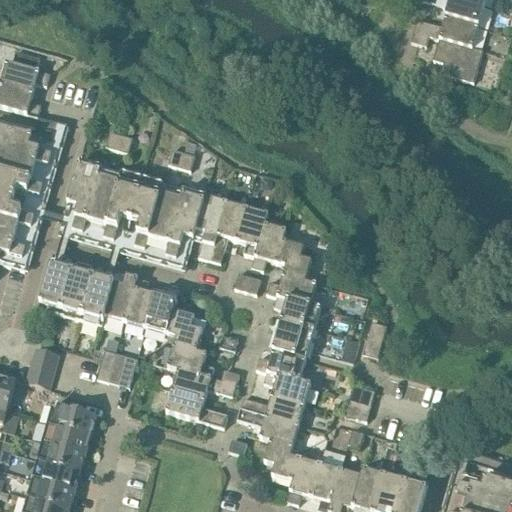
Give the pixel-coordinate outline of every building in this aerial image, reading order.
[(478,31),(484,10),(448,0),(424,0),(423,5),(448,12),(445,21),(478,31)] [(448,0),(484,10),(486,0),(448,0)] [(472,51),(478,31),(445,21),(442,31),(417,24),(414,35),(429,40),(439,43),(439,42),(472,52),(472,51)] [(426,51),(429,40),(414,35),(411,46),(426,51)] [(483,54),(472,51),(472,52),(439,42),(439,43),(433,64),(444,67),(441,77),(474,86),(483,54)] [(6,66),(0,87),(0,88),(33,97),(35,88),(46,91),(49,79),(36,75),(39,63),(16,56),(12,68),(6,66)] [(0,88),(0,111),(37,122),(40,110),(30,107),(33,97),(0,88)] [(51,147),(63,150),(68,131),(57,128),(51,147)] [(0,253),(11,214),(1,211),(6,192),(17,195),(29,152),(18,149),(21,139),(0,132),(0,253)] [(117,155),(121,140),(109,136),(105,152),(117,155)] [(121,140),(117,155),(127,158),(132,143),(121,140)] [(179,173),(184,157),(172,154),(168,170),(179,173)] [(184,157),(179,173),(191,176),(195,160),(184,157)] [(79,166),(70,199),(80,202),(77,212),(120,224),(123,213),(142,219),(140,229),(183,242),(186,231),(205,237),(198,262),(209,265),(225,207),(79,166)] [(246,213),(225,207),(209,265),(221,268),(227,243),(237,245),(246,213)] [(267,219),(246,213),(237,245),(247,248),(244,258),(254,262),(251,272),(252,272),(267,219)] [(267,219),(252,272),(263,275),(266,265),(276,267),(285,235),(265,230),(268,219),(267,219)] [(122,235),(133,239),(136,226),(125,222),(122,235)] [(285,235),(276,267),(286,270),(283,280),(316,289),(316,288),(306,285),(311,265),(301,262),(303,251),(283,246),(286,235),(285,235)] [(50,269),(38,313),(59,319),(71,276),(50,269)] [(92,281),(71,276),(59,319),(80,325),(92,281)] [(246,296),(250,281),(239,278),(235,293),(246,296)] [(137,282),(126,279),(125,279),(122,290),(113,287),(101,331),(102,331),(104,321),(124,327),(137,282)] [(270,286),(266,297),(276,300),(320,313),(321,312),(310,309),(316,289),(283,280),(280,289),(270,286)] [(113,287),(92,281),(80,325),(101,331),(113,287)] [(250,281),(246,296),(257,299),(261,284),(250,281)] [(148,286),(137,282),(124,327),(145,332),(155,299),(145,296),(148,286)] [(145,332),(166,338),(172,315),(178,294),(167,291),(165,302),(155,299),(145,332)] [(276,300),(274,312),(273,312),(284,315),(281,325),(314,334),(320,313),(276,300)] [(173,350),(206,359),(206,358),(196,356),(202,335),(191,332),(194,321),(172,315),(166,338),(175,341),(173,350)] [(350,332),(362,336),(365,325),(354,322),(350,332)] [(259,362),(258,368),(256,374),(267,377),(264,388),(274,391),(271,400),(304,409),(310,387),(300,385),(308,354),(311,344),(314,334),(281,325),(276,345),(270,365),(259,362)] [(368,338),(383,342),(386,331),(371,326),(368,338)] [(383,342),(368,338),(365,348),(380,352),(383,342)] [(219,352),(234,357),(237,345),(223,341),(219,352)] [(347,343),(343,354),(356,358),(359,346),(347,343)] [(362,359),(377,363),(380,352),(365,348),(362,359)] [(173,350),(167,371),(235,390),(238,379),(223,375),(221,385),(211,382),(214,372),(203,369),(206,359),(173,350)] [(32,365),(55,372),(59,359),(35,353),(32,365)] [(107,386),(116,357),(104,354),(96,383),(107,386)] [(116,357),(107,386),(118,390),(126,360),(116,357)] [(126,360),(118,390),(129,393),(137,363),(126,360)] [(29,376),(52,383),(55,372),(32,365),(29,376)] [(171,395),(204,404),(207,394),(232,401),(235,390),(167,371),(167,372),(177,375),(171,395)] [(52,383),(29,376),(25,388),(49,394),(52,383)] [(0,427),(3,429),(3,428),(6,418),(16,385),(0,380),(0,427)] [(364,393),(353,390),(349,405),(360,408),(364,393)] [(374,396),(364,393),(360,408),(370,411),(374,396)] [(165,416),(206,428),(224,433),(227,420),(202,413),(204,404),(171,395),(165,416)] [(298,430),(304,409),(271,400),(268,409),(243,402),(240,414),(298,430)] [(349,405),(345,420),(355,423),(360,408),(349,405)] [(355,423),(366,426),(370,411),(360,408),(355,423)] [(48,428),(91,440),(96,421),(53,409),(48,428)] [(293,451),(298,430),(240,414),(237,424),(262,431),(259,441),(293,451)] [(85,459),(91,440),(48,428),(42,447),(85,459)] [(348,449),(360,452),(364,437),(352,434),(348,449)] [(286,507),(287,507),(299,463),(290,461),(293,451),(259,441),(259,442),(270,445),(264,466),(274,469),(271,480),(292,485),(286,507)] [(228,456),(243,460),(247,448),(231,444),(228,456)] [(1,455),(12,458),(15,448),(4,445),(1,455)] [(80,478),(85,459),(42,447),(37,465),(80,478)] [(392,452),(388,451),(381,472),(386,473),(392,452)] [(511,511),(511,468),(489,462),(459,454),(453,472),(454,472),(454,473),(464,476),(467,466),(486,471),(484,481),(494,484),(491,495),(481,492),(474,511),(511,511)] [(12,458),(1,455),(0,460),(0,465),(9,468),(12,458)] [(393,472),(398,459),(391,457),(387,469),(393,472)] [(287,507),(299,510),(302,499),(310,502),(320,469),(299,463),(287,507)] [(75,496),(80,478),(37,465),(32,484),(75,496)] [(318,511),(330,511),(341,475),(320,469),(310,502),(321,505),(318,511)] [(330,511),(342,511),(343,511),(347,511),(352,511),(364,470),(361,480),(341,475),(330,511)] [(352,511),(375,511),(385,476),(364,470),(352,511)] [(375,511),(397,511),(406,481),(385,476),(375,511)] [(421,511),(428,487),(406,481),(397,511),(421,511)] [(62,511),(70,511),(75,496),(32,484),(27,502),(62,511)] [(62,511),(27,502),(24,511),(62,511)]
